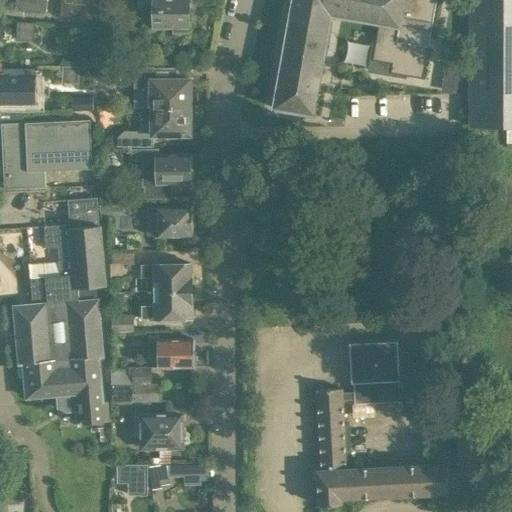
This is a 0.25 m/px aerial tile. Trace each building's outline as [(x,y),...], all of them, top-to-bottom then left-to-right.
[(63,0),(62,15),(90,18),(91,0),(15,0),(15,10),(46,13),(47,0),(63,0)] [(132,0),(111,0),(111,8),(132,8),(132,0)] [(189,22),(191,21),(191,13),(189,12),(188,0),(138,0),(138,10),(153,10),(153,27),(173,26),(173,33),(187,33),(187,26),(189,26),(189,22)] [(291,0),(272,107),(315,115),(333,16),(375,24),(372,40),(396,44),(396,41),(428,47),(436,0),(291,0)] [(511,0),(470,0),(470,126),(511,126),(511,0)] [(17,22),(15,40),(33,41),(34,23),(17,22)] [(134,107),(152,107),(189,107),(189,106),(192,102),(192,95),(189,92),(189,79),(154,80),(154,67),(133,67),(134,81),(134,107)] [(35,76),(35,68),(3,68),(3,77),(0,76),(0,103),(36,103),(36,76),(35,76)] [(93,96),(71,97),(72,111),(93,110),(93,96)] [(189,107),(152,107),(152,122),(139,122),(139,134),(133,134),(133,132),(111,132),(111,147),(152,147),(152,135),(190,134),(190,122),(192,119),(192,111),(189,108),(189,107)] [(45,187),(45,171),(93,169),(90,119),(1,124),(4,189),(45,187)] [(159,149),(134,149),(134,157),(145,157),(145,168),(156,168),(156,183),(190,183),(190,179),(193,177),(193,170),(190,168),(190,155),(159,155),(159,149)] [(101,197),(109,197),(113,197),(113,185),(101,185),(101,197)] [(29,264),(33,305),(77,301),(77,299),(76,288),(105,286),(98,198),(81,199),(83,220),(70,221),(70,225),(16,228),(17,251),(58,248),(59,261),(29,264)] [(124,200),(109,200),(101,200),(101,213),(109,213),(124,213),(124,200)] [(147,235),(158,235),(158,236),(191,235),(191,231),(193,229),(193,223),(191,221),(191,207),(146,208),(147,235)] [(134,264),(134,253),(111,253),(111,265),(134,264)] [(511,256),(464,256),(464,258),(464,277),(498,278),(511,278),(511,256)] [(154,278),(154,291),(191,291),(191,263),(140,264),(141,278),(154,278)] [(191,291),(154,291),(154,305),(141,305),(141,319),(192,318),(191,291)] [(33,305),(14,306),(16,327),(9,328),(10,343),(17,342),(19,364),(23,364),(26,397),(57,394),(59,407),(76,405),(77,424),(108,421),(106,403),(103,403),(99,358),(103,357),(97,297),(77,299),(77,301),(33,305)] [(134,332),(133,316),(111,316),(112,332),(134,332)] [(158,341),(148,341),(148,357),(152,361),(158,362),(158,367),(193,367),(193,363),(195,361),(194,356),(193,354),(192,339),(158,340),(158,341)] [(346,468),(342,400),(354,400),(355,404),(400,402),(399,381),(397,341),(350,343),(351,365),(351,375),(351,383),(354,383),(354,393),(342,393),(342,389),(317,390),(321,470),(317,470),(318,505),(342,504),(341,499),(449,493),(448,474),(484,472),(481,415),(457,416),(457,419),(438,419),(439,438),(458,437),(459,463),(346,468)] [(111,385),(131,385),(131,384),(151,383),(151,367),(132,367),(110,367),(111,385)] [(131,384),(131,385),(132,402),(162,401),(161,383),(151,384),(151,383),(131,384)] [(134,415),(134,435),(142,435),(142,447),(166,447),(169,449),(178,449),(184,443),(184,434),(181,432),(181,415),(134,415)] [(148,466),(152,490),(162,488),(162,485),(171,483),(167,463),(148,466)] [(146,466),(119,466),(119,482),(129,482),(129,493),(131,493),(146,493),(146,466)] [(170,477),(187,477),(187,468),(170,468),(170,477)]
